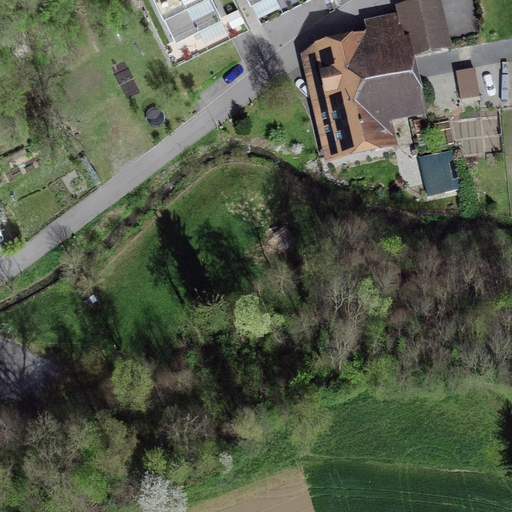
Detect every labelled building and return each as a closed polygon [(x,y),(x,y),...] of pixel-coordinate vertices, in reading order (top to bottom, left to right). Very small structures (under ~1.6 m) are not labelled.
[(138,0),(171,65),(301,0),(138,0)] [(426,0),(400,8),(402,15),(415,60),(455,49),(440,0),(426,0)] [(425,94),(415,60),(402,15),(367,25),(370,35),(320,49),(300,55),(332,168),(401,149),(395,127),(455,110),(448,87),(425,94)] [(477,71),(461,73),(465,101),(481,99),(477,71)] [(450,147),(420,157),(433,196),(463,186),(450,147)]
